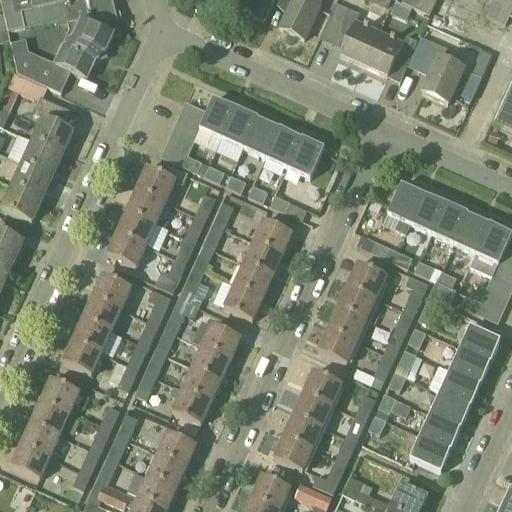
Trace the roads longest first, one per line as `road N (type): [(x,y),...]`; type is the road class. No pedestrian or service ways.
road 1 (residential): [(211,511),(383,137)]
road 2 (residential): [(0,389),(159,35)]
road 3 (residential): [(383,137),(159,35)]
road 4 (residential): [(511,193),(383,137)]
road 5 (residential): [(462,511),(511,399)]
